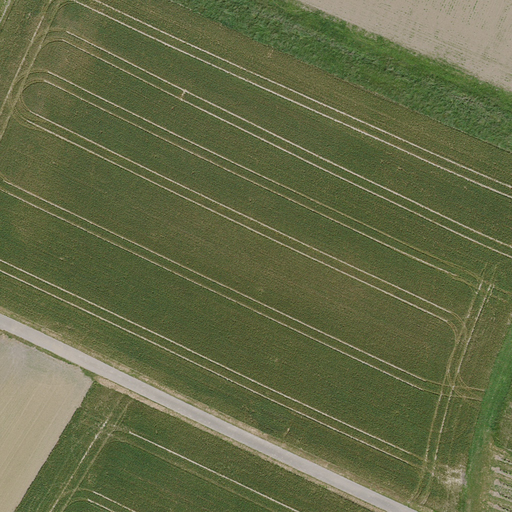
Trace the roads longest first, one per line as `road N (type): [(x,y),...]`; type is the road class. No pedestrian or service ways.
road 1 (unclassified): [(0,320),(403,511)]
road 2 (track): [(484,511),(492,406),(511,354)]
